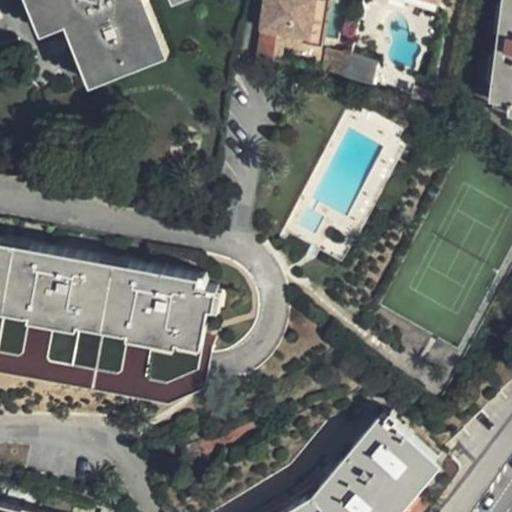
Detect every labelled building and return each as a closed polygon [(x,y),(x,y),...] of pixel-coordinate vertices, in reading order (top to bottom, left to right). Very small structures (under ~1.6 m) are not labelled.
[(30,0),(43,29),(68,20),(92,81),(169,50),(149,0),(30,0)] [(264,0),(258,53),(280,60),(283,45),(275,43),(277,27),(313,31),(315,0),(264,0)] [(275,43),(283,45),(285,35),(312,38),(325,40),(329,0),(315,0),(313,31),(277,27),(275,43)] [(511,0),(498,0),(486,101),(503,104),(501,114),(511,115),(511,0)] [(343,79),(348,57),(324,50),(318,72),(319,72),(343,79)] [(348,57),(343,79),(361,85),(366,59),(349,55),(348,57)] [(0,371),(169,401),(195,390),(199,365),(202,345),(210,304),(214,305),(218,285),(199,281),(200,273),(0,237),(0,371)] [(420,427),(444,447),(511,379),(511,346),(507,342),(442,404),(420,427)] [(162,511),(161,511),(208,511),(287,464),(320,425),(300,409),(269,446),(162,511)] [(281,511),(388,511),(400,499),(414,511),(426,511),(459,471),(461,461),(444,447),(438,455),(382,411),(307,497),(281,511)]
